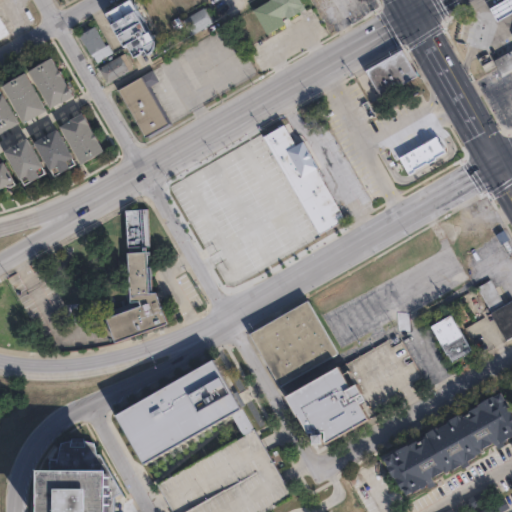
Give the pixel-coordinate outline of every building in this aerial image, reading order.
[(0,0),(0,14),(11,35),(0,41),(0,0)] [(156,47),(152,53),(148,55),(146,51),(137,56),(110,11),(128,0),(135,0),(156,40),(156,47)] [(302,0),(307,7),(267,32),(254,10),(270,0),(302,0)] [(511,0),(511,9),(496,19),(489,7),(500,0),(511,0)] [(214,22),(193,35),(184,21),(205,8),(214,22)] [(113,52),(99,62),(82,35),(97,25),(113,52)] [(511,67),(500,74),(492,60),(511,48),(511,67)] [(416,74),(379,94),(365,70),(386,58),(402,49),(416,74)] [(134,69),(112,82),(103,66),(125,54),(134,69)] [(74,94),(51,107),(29,69),(52,56),(74,94)] [(46,109),(24,121),(3,84),(25,72),(46,109)] [(168,125),(146,138),(120,91),(141,78),(142,78),(169,125),(168,125)] [(0,95),(2,94),(18,121),(0,132),(0,95)] [(105,150),(83,163),(61,125),(83,112),(105,150)] [(286,126),(297,145),(303,142),(347,220),(319,236),(265,138),(286,126)] [(67,160),(71,167),(61,172),(57,165),(50,169),(34,141),(56,128),(73,156),(67,160)] [(444,151),(407,172),(398,158),(436,136),(444,151)] [(36,169),(40,175),(31,181),(27,174),(20,178),(4,150),(26,138),(42,165),(36,169)] [(240,204),(252,199),(257,210),(285,196),(278,181),(262,189),(241,148),(218,159),(240,204)] [(0,163),(3,162),(14,181),(0,189),(0,163)] [(232,215),(221,194),(204,204),(214,224),(232,215)] [(151,209),(153,293),(160,292),(171,323),(119,342),(111,319),(145,307),(143,301),(134,302),(130,211),(151,209)] [(493,273),(507,298),(511,294),(511,335),(482,352),(465,323),(488,310),(486,306),(479,310),(470,295),(476,291),(473,284),(493,273)] [(336,352),(280,384),(251,334),(308,302),(336,352)] [(471,350),(450,362),(428,325),(449,313),(471,350)] [(254,427),(241,435),(230,415),(146,463),(118,415),(215,359),(254,427)] [(372,417),(329,441),(315,448),(286,396),(343,364),(372,417)] [(511,415),(511,436),(414,494),(393,458),(501,396),(511,415)] [(260,511),(292,494),(282,476),(263,442),(254,427),(241,435),(157,483),(167,499),(174,511),(260,511)] [(39,511),(39,472),(110,473),(109,511),(39,511)] [(500,511),(510,507),(505,499),(479,511),(500,511)]
